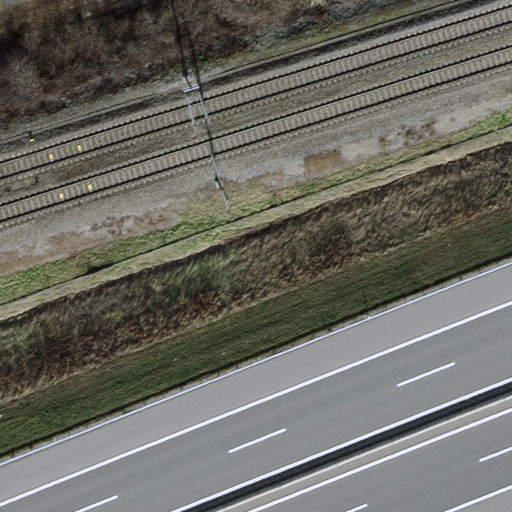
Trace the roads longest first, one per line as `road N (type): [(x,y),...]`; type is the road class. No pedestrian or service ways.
road 1 (motorway): [(511,338),(73,511)]
road 2 (motorway): [(350,511),(511,449)]
